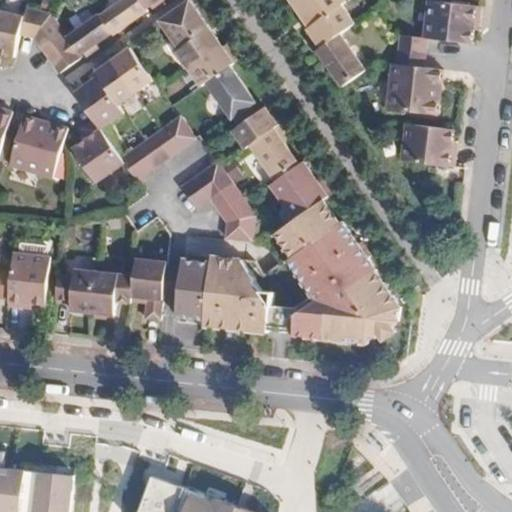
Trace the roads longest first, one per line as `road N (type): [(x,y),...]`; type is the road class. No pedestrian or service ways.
road 1 (tertiary): [(0,362),(365,402),(414,419)]
road 2 (residential): [(466,312),(507,0)]
